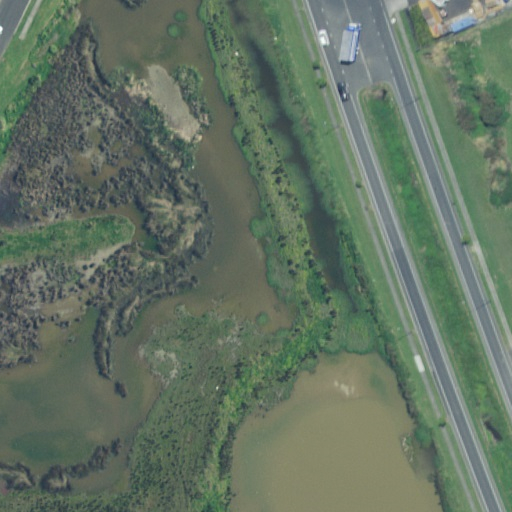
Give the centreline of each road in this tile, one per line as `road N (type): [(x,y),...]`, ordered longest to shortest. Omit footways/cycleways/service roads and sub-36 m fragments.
road 1 (tertiary): [(495,511),(320,15)]
road 2 (tertiary): [(373,0),(511,392)]
